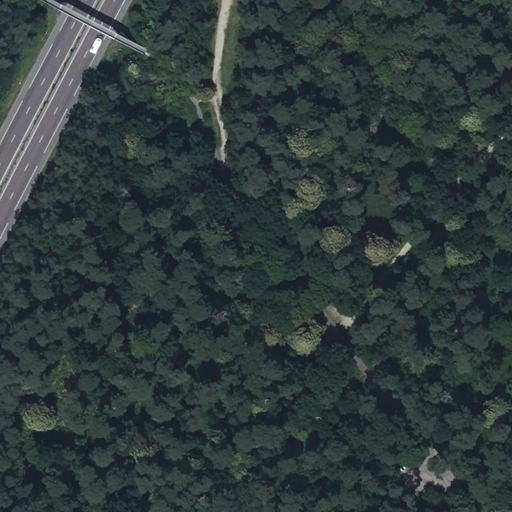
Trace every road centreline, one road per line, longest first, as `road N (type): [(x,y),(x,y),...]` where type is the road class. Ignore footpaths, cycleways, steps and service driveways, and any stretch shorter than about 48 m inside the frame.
road 1 (track): [(339,333),(292,359),(182,446),(147,511)]
road 2 (trunk): [(0,218),(116,0)]
road 3 (trunk): [(87,0),(0,164)]
road 4 (residential): [(475,511),(362,377)]
road 5 (track): [(228,0),(215,78),(222,147)]
